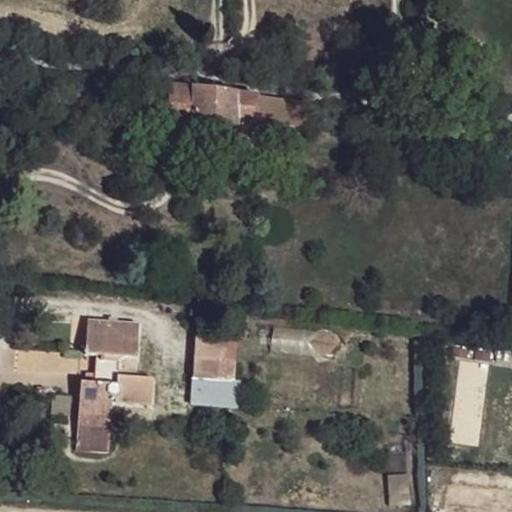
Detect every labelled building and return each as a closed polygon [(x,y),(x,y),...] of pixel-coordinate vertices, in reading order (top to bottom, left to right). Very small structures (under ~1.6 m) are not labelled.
[(35,82),(34,99),(96,106),(98,89),(35,82)] [(167,87),(162,126),(232,135),(232,130),(304,139),(308,103),(167,87)] [(122,151),(121,163),(132,164),(134,153),(122,151)] [(87,322),(84,355),(96,356),(94,384),(80,384),(77,427),(110,429),(112,398),(115,399),(114,403),(150,406),(153,380),(135,378),(117,377),(119,358),(136,359),(139,325),(87,322)] [(196,338),(192,379),(232,381),(234,360),(221,360),(222,340),(196,338)] [(235,340),(222,340),(221,360),(234,360),(235,340)] [(136,359),(119,358),(117,377),(135,378),(136,359)] [(232,381),(192,379),(190,407),(230,409),(232,381)] [(110,429),(77,427),(76,450),(108,452),(110,429)]
